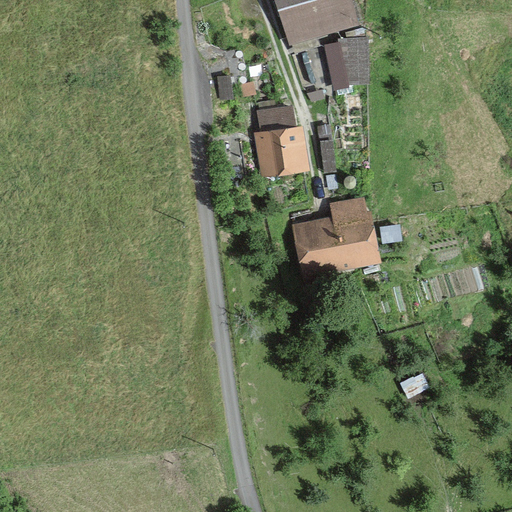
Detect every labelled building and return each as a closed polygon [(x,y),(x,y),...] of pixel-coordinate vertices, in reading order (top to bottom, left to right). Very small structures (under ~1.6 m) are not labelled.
[(275,0),(286,34),(353,13),(348,0),(275,0)] [(342,83),(368,82),(366,36),(342,42),(342,83)] [(268,170),(300,165),(294,121),(261,125),(268,170)] [(335,207),(339,226),(296,236),(308,288),(323,284),(319,264),(371,252),(359,201),(335,207)] [(358,278),(360,287),(380,283),(378,274),(358,278)]
